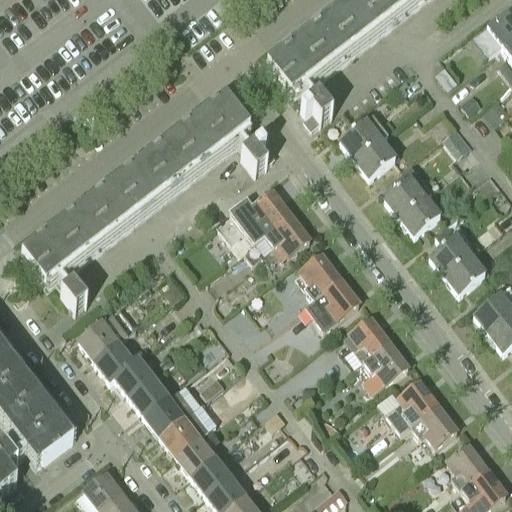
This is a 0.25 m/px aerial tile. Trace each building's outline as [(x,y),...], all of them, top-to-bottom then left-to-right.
[(488,0),(489,1),(489,0),(365,0),(266,76),(288,105),(297,98),(309,112),(306,114),(305,113),(305,114),(305,115),(298,120),(311,137),(318,132),(319,133),(320,132),(319,131),(329,123),(330,124),(331,124),(317,105),(314,107),(306,98),(433,0),(488,0)] [(486,35),(501,55),(511,46),(511,17),(511,16),(486,35)] [(511,46),(501,55),(511,69),(511,46)] [(511,91),(511,81),(503,71),(496,77),(510,93),(511,91)] [(272,167),(259,150),(252,156),(252,155),(251,156),(251,157),(249,158),(238,144),(247,137),(225,108),(21,266),(43,294),(52,287),(63,301),(61,303),(60,302),(59,303),(74,322),(75,321),(74,320),(84,312),(85,314),(86,313),(72,295),(69,297),(61,288),(236,152),(243,162),(240,164),(254,183),(255,182),(254,181),(264,173),(265,175),(266,174),(265,172),(272,167)] [(338,149),(353,169),(379,149),(387,143),(372,124),(364,130),(364,129),(338,149)] [(459,161),(472,152),(460,136),(448,144),(459,161)] [(353,169),(368,188),(394,168),(379,149),(353,169)] [(383,207),(397,225),(423,206),(424,208),(430,204),(415,184),(409,188),(408,187),(383,207)] [(244,259),(289,225),(271,201),(251,216),(246,209),(227,223),(228,225),(215,234),(230,253),(236,249),(244,259)] [(423,206),(397,225),(413,246),(439,226),(424,208),(423,206)] [(288,266),(309,250),(289,225),(244,259),(245,261),(247,260),(255,270),(261,265),(267,273),(283,260),(288,266)] [(434,245),(441,255),(428,265),(443,285),(468,265),(446,236),(434,245)] [(313,308),(339,289),(320,265),(299,280),(309,293),(304,296),(313,308)] [(443,285),(458,304),(484,285),(468,265),(443,285)] [(337,329),(358,313),(339,289),(313,308),(313,309),(306,315),(319,334),(322,338),(336,328),(337,329)] [(488,343),(511,323),(511,302),(508,297),(498,304),(497,304),(472,323),(488,343)] [(511,323),(488,343),(502,362),(511,354),(511,323)] [(77,350),(93,370),(116,352),(116,353),(122,348),(126,344),(111,325),(101,333),(100,332),(77,350)] [(338,359),(354,379),(388,353),(369,328),(348,344),(352,348),(338,359)] [(109,391),(114,387),(132,373),(116,353),(116,352),(93,370),(109,391)] [(371,405),(407,377),(388,353),(354,379),(363,391),(362,392),(371,405)] [(0,502),(16,490),(7,478),(8,478),(7,477),(15,470),(16,471),(17,471),(16,470),(25,463),(36,476),(72,448),(71,447),(0,355),(0,430),(21,458),(12,465),(4,454),(0,456),(0,502)] [(157,369),(162,376),(171,368),(165,361),(157,369)] [(129,407),(152,389),(136,369),(132,373),(114,387),(129,407)] [(129,407),(144,426),(167,408),(152,389),(129,407)] [(411,436),(437,416),(418,392),(397,407),(398,408),(401,412),(384,424),(400,445),(411,436)] [(177,400),(167,409),(167,408),(144,426),(160,446),(193,420),(177,400)] [(175,466),(198,448),(208,440),(215,434),(201,415),(193,420),(160,446),(175,466)] [(455,441),(437,416),(411,436),(420,448),(425,444),(434,456),(455,441)] [(338,436),(325,427),(318,437),(332,446),(338,436)] [(189,484),(212,467),(198,448),(175,466),(189,484)] [(460,500),(486,480),(467,455),(446,472),(455,484),(451,488),(460,500)] [(189,484),(206,506),(229,488),(212,467),(189,484)] [(494,511),(504,504),(486,480),(460,500),(450,509),(452,511),(494,511)] [(105,483),(82,501),(90,511),(110,511),(121,504),(105,483)] [(206,506),(210,511),(238,511),(244,508),(229,488),(206,506)] [(337,495),(316,511),(341,511),(347,508),(337,495)]
